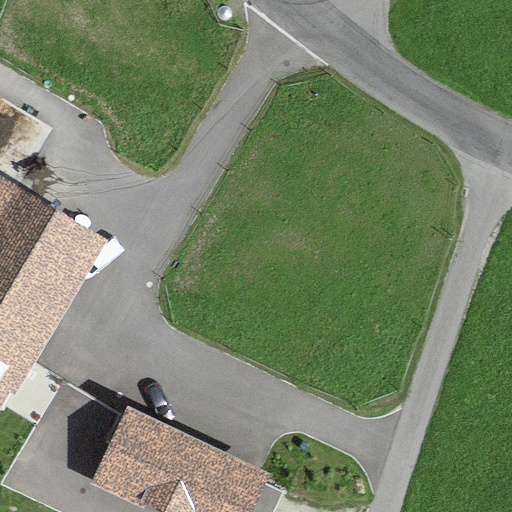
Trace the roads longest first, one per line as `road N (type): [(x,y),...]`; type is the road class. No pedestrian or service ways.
road 1 (track): [(384,511),(511,177)]
road 2 (unclassified): [(310,29),(511,157)]
